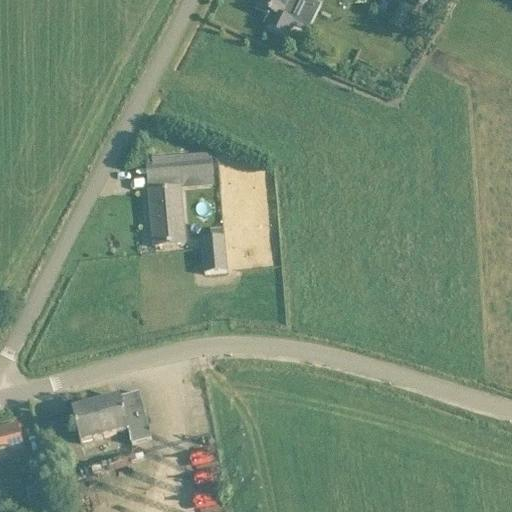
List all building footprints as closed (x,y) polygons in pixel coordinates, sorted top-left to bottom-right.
[(294,25),(293,24),(304,1),(309,3),(310,0),(261,0),(257,8),(274,17),(268,29),(288,39),(294,25)] [(149,184),(169,182),(215,178),(214,162),(148,168),(149,184)] [(185,246),(183,226),(180,191),(150,193),(155,249),(185,246)] [(211,240),(202,241),(205,277),(227,274),(224,239),(223,239),(211,240)] [(152,441),(139,394),(117,400),(126,433),(130,432),(134,446),(152,441)] [(81,445),(104,439),(126,433),(117,400),(73,412),(81,445)] [(18,426),(0,431),(0,462),(26,456),(18,426)] [(48,486),(24,493),(28,511),(51,511),(55,511),(48,486)]
